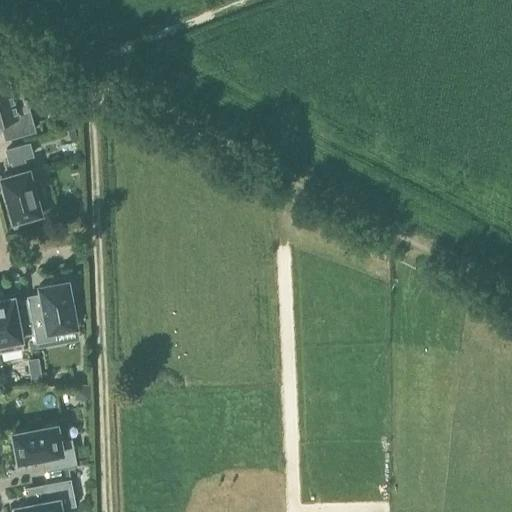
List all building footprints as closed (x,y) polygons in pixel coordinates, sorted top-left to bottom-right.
[(6,68),(0,69),(0,119),(1,119),(7,138),(36,130),(27,99),(25,100),(20,83),(11,86),(6,68)] [(13,160),(16,172),(2,176),(14,219),(42,212),(30,168),(28,169),(24,157),(33,155),(30,143),(7,150),(10,161),(13,160)] [(32,313),(35,333),(37,342),(58,339),(56,329),(77,325),(69,280),(66,280),(65,277),(53,279),(54,282),(41,285),(45,310),(32,313)] [(0,292),(0,350),(0,352),(25,347),(22,335),(35,333),(32,313),(29,298),(16,301),(15,295),(5,297),(4,292),(0,292)] [(151,372),(131,372),(130,386),(150,387),(151,372)] [(78,404),(61,405),(62,421),(78,420),(78,404)] [(14,432),(15,435),(12,436),(14,445),(16,445),(19,460),(49,454),(52,470),(78,465),(73,438),(61,440),(58,423),(14,432)] [(16,505),(16,508),(13,509),(13,511),(62,511),(62,508),(77,505),(77,504),(74,505),(72,495),(75,495),(72,479),(45,484),(48,499),(16,505)]
